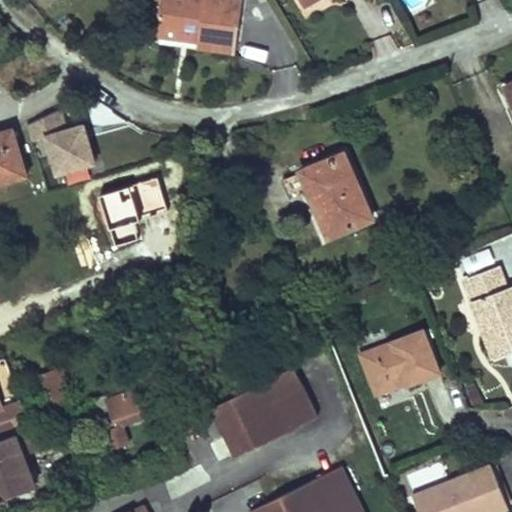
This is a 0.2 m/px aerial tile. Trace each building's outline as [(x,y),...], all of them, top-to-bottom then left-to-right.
[(161,4),(158,25),(199,31),(198,41),(197,47),(215,49),(216,42),(237,45),(242,0),(169,0),(169,5),(161,4)] [(199,31),(158,25),(157,35),(198,41),(199,31)] [(237,45),(216,42),(215,49),(236,52),(237,45)] [(84,121),(67,125),(63,109),(30,119),(47,178),(96,164),(84,121)] [(13,129),(0,133),(0,184),(27,176),(13,129)] [(345,153),(301,171),(329,237),(373,218),(345,153)] [(177,198),(158,197),(156,249),(175,250),(177,198)] [(464,279),(494,358),(511,350),(511,286),(508,288),(499,266),(464,279)] [(41,300),(44,310),(63,303),(60,293),(41,300)] [(126,302),(136,327),(147,323),(138,298),(126,302)] [(361,354),(377,395),(397,387),(396,384),(406,380),(407,383),(408,385),(424,379),(441,372),(424,330),(361,354)] [(0,422),(9,419),(20,415),(27,413),(5,358),(0,360),(0,422)] [(35,377),(45,406),(74,396),(64,367),(35,377)] [(212,407),(236,457),(319,416),(294,367),(212,407)] [(124,381),(105,388),(107,394),(109,399),(128,393),(124,381)] [(107,394),(95,399),(113,449),(131,443),(124,423),(136,419),(134,412),(150,407),(161,403),(154,384),(128,393),(109,399),(107,394)] [(150,407),(134,412),(136,419),(153,414),(150,407)] [(20,415),(9,419),(13,430),(25,426),(20,415)] [(0,500),(35,486),(23,455),(15,435),(13,430),(9,419),(0,422),(0,500)] [(29,429),(15,435),(23,455),(37,449),(29,429)] [(415,502),(419,511),(499,511),(509,508),(500,486),(491,464),(434,487),(436,493),(415,502)] [(365,511),(343,465),(250,511),(365,511)] [(412,495),(415,502),(436,493),(434,487),(412,495)]
